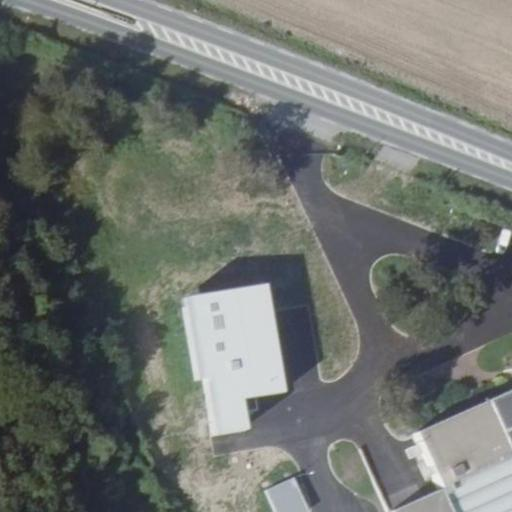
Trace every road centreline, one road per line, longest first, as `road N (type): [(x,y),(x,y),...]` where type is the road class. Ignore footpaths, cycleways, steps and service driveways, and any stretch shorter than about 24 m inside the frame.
road 1 (secondary): [(16,0),(511,185)]
road 2 (secondary): [(511,158),(116,0)]
